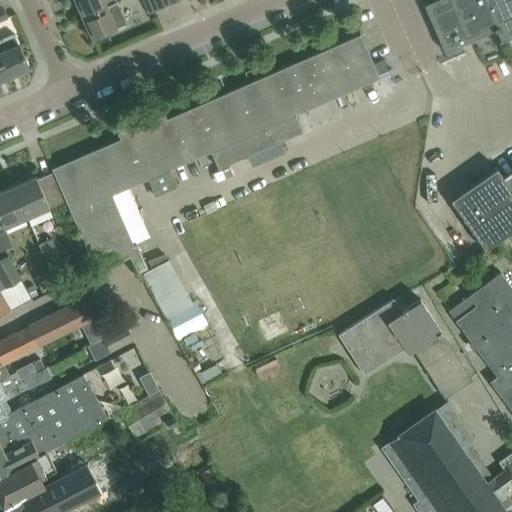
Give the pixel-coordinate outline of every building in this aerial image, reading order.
[(116,1),(115,0),(74,0),(82,16),(116,1)] [(171,3),(169,0),(142,0),(148,13),(171,3)] [(511,0),(433,0),(423,4),(444,52),(493,31),(494,32),(496,31),(500,40),(497,42),(498,43),(506,39),(506,38),(511,35),(511,0)] [(126,24),(116,1),(82,16),(92,39),(126,24)] [(52,167),(51,168),(53,172),(65,201),(96,273),(127,255),(137,273),(147,268),(136,242),(127,246),(103,191),(145,173),(155,195),(176,186),(167,164),(208,146),(218,168),(302,131),(292,109),(299,106),(301,110),(315,104),(313,100),(375,73),(378,79),(379,78),(378,75),(373,63),(360,33),(359,34),(360,36),(165,121),(162,114),(164,113),(164,112),(117,133),(117,134),(120,133),(122,139),(53,169),(52,167)] [(0,61),(7,78),(29,68),(14,34),(0,40),(0,61)] [(384,59),(373,63),(378,75),(390,70),(390,71),(392,71),(391,68),(388,70),(384,59)] [(450,199),(484,249),(511,229),(511,173),(504,179),(496,167),(493,169),(493,168),(492,169),(493,170),(488,173),(487,172),(486,172),(487,173),(450,199)] [(65,201),(53,172),(36,179),(35,176),(12,186),(26,218),(65,201)] [(26,218),(12,186),(0,191),(0,251),(12,246),(4,228),(26,218)] [(198,228),(213,278),(230,273),(215,223),(198,228)] [(51,239),(38,245),(43,257),(56,251),(51,239)] [(196,301),(200,310),(208,306),(183,251),(160,262),(180,307),(196,301)] [(365,253),(327,269),(342,307),(381,292),(365,253)] [(20,279),(7,256),(0,260),(0,279),(5,288),(20,279)] [(50,286),(67,280),(62,263),(44,269),(50,286)] [(511,289),(499,272),(475,290),(475,289),(468,295),(475,305),(454,320),(496,376),(489,381),(511,412),(511,289)] [(33,286),(27,289),(31,298),(38,294),(33,286)] [(0,315),(9,310),(2,297),(0,297),(0,315)] [(37,345),(62,332),(87,320),(89,320),(87,317),(90,312),(84,298),(27,326),(37,345)] [(400,310),(396,303),(392,298),(337,333),(363,374),(403,348),(412,350),(439,391),(459,378),(437,344),(444,339),(440,332),(419,298),(400,310)] [(115,331),(106,312),(106,311),(93,317),(92,318),(89,320),(87,320),(97,340),(115,331)] [(219,311),(191,322),(206,361),(234,350),(219,311)] [(27,326),(4,338),(14,357),(37,345),(27,326)] [(103,338),(110,351),(132,340),(126,328),(115,333),(114,332),(103,338)] [(4,338),(0,339),(0,364),(3,362),(14,357),(4,338)] [(0,378),(9,374),(3,362),(0,364),(0,378)] [(15,371),(9,374),(0,378),(0,412),(8,409),(1,393),(21,383),(15,371)] [(148,395),(159,389),(149,371),(139,377),(148,395)] [(241,423),(269,410),(253,373),(224,386),(241,423)] [(0,474),(45,451),(107,418),(82,374),(9,413),(8,409),(0,412),(0,474)] [(120,412),(133,436),(171,414),(158,390),(120,412)] [(511,452),(498,462),(503,470),(484,483),(460,448),(472,438),(446,401),(405,429),(401,423),(396,427),(400,433),(398,435),(398,436),(382,447),(419,500),(414,504),(419,511),(505,511),(506,511),(503,507),(511,500),(511,452)] [(260,469),(296,447),(274,412),(238,434),(260,469)] [(94,511),(149,483),(141,468),(139,463),(144,460),(133,438),(40,487),(2,508),(3,511),(94,511)] [(0,502),(2,508),(40,487),(39,486),(43,484),(40,479),(55,471),(45,451),(0,474),(0,502)] [(270,485),(287,511),(334,511),(305,464),(270,485)]
